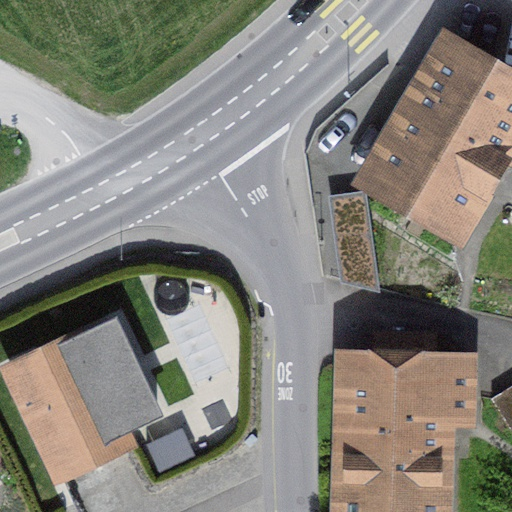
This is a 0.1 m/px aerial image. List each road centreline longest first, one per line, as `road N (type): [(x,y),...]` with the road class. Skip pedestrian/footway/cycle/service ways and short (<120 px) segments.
road 1 (residential): [(213,139),(291,321),(301,511)]
road 2 (tertiary): [(213,139),(0,257)]
road 3 (tertiary): [(371,0),(323,51),(213,139)]
road 4 (track): [(101,202),(69,137),(0,88)]
